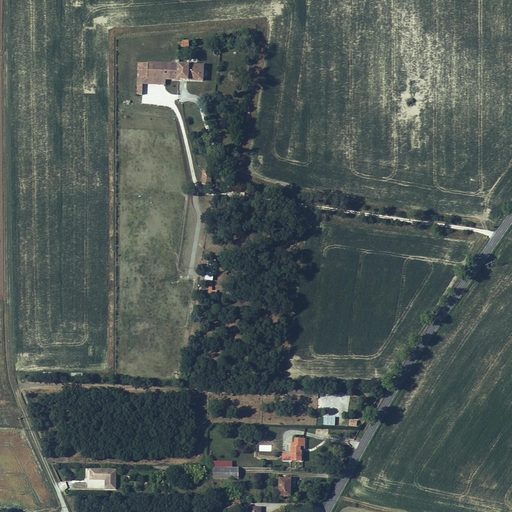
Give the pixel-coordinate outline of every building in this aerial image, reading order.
[(173,66),(137,65),(135,93),(141,93),(142,83),(142,78),(164,79),(177,80),(177,66),(177,63),(173,63),(173,66)] [(177,66),(177,80),(200,80),(201,67),(177,66)] [(200,183),(201,184),(201,186),(208,186),(209,174),(202,173),(200,183)] [(289,452),(288,459),(307,459),(307,447),(309,447),(309,436),(300,436),(300,444),(297,444),(297,452),(289,452)] [(227,477),(246,477),(246,466),(227,466),(227,477)] [(92,475),(88,475),(88,479),(105,479),(104,489),(113,489),(113,470),(92,471),(92,475)] [(288,494),(288,477),(277,477),(277,494),(288,494)] [(82,482),(81,491),(90,491),(90,483),(82,482)]
